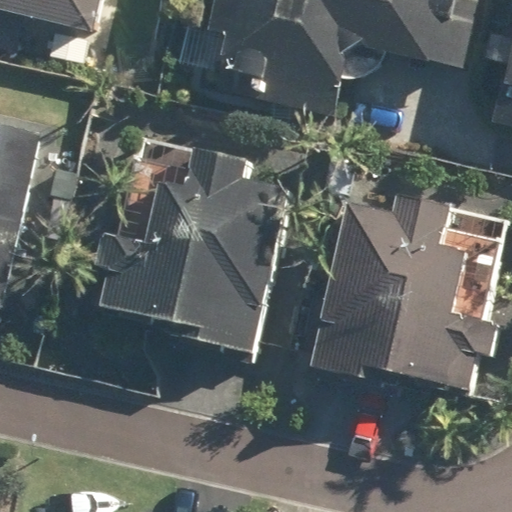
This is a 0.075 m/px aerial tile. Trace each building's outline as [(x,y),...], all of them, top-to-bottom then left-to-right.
[(0,0),(0,57),(11,60),(18,30),(53,38),(47,66),(82,75),(99,0),(0,0)] [(217,47),(207,101),(330,125),(340,71),(449,92),(466,0),(209,0),(201,44),(217,47)] [(511,11),(490,133),(511,137),(511,11)] [(0,306),(42,145),(0,134),(0,306)] [(127,163),(91,325),(193,347),(190,359),(255,373),(293,199),(253,189),(258,166),(184,150),(179,174),(127,163)] [(487,328),(506,223),(386,202),(384,218),(337,210),(307,378),(473,407),(481,366),(495,368),(502,331),(487,328)]
